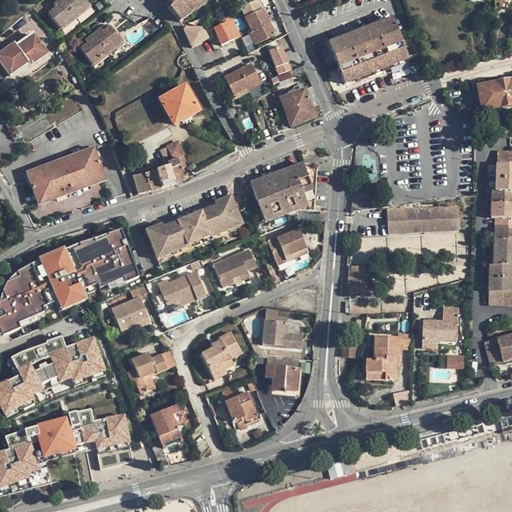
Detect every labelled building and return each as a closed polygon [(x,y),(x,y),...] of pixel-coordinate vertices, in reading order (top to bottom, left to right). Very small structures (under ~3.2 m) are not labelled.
[(74,18),(60,0),(59,0),(52,6),(55,8),(48,14),(60,29),(74,18)] [(60,0),(74,18),(89,6),(83,0),(60,0)] [(177,0),(172,5),(168,8),(179,22),(190,14),(178,0),(177,0)] [(178,0),(190,14),(197,9),(190,0),(178,0)] [(190,0),(197,9),(207,2),(205,0),(190,0)] [(258,0),(256,0),(240,8),(245,17),(252,31),(249,33),(255,45),(261,42),(275,35),(263,9),(258,0)] [(511,0),(493,0),(494,3),(493,9),(511,10),(511,0)] [(44,9),(40,4),(33,9),(38,14),(44,9)] [(52,6),(45,11),(48,14),(55,8),(52,6)] [(89,6),(74,18),(76,20),(91,8),(89,6)] [(202,29),(207,20),(202,16),(197,29),(202,29)] [(212,26),(221,45),(241,36),(232,17),(212,26)] [(74,18),(60,29),(61,31),(76,20),(74,18)] [(391,18),(328,43),(344,84),(407,60),(401,44),(416,38),(412,29),(397,34),(391,18)] [(107,25),(100,30),(103,33),(109,28),(107,25)] [(100,30),(92,36),(106,54),(121,43),(109,28),(103,33),(100,30)] [(184,28),(183,30),(191,46),(202,29),(197,29),(184,28)] [(32,33),(15,45),(16,47),(33,35),(32,33)] [(14,43),(0,52),(0,63),(9,76),(27,64),(29,66),(40,59),(34,51),(41,46),(33,35),(16,47),(15,45),(14,43)] [(275,35),(261,42),(265,51),(279,45),(275,35)] [(106,54),(92,36),(85,42),(87,45),(80,50),(91,66),(106,54)] [(75,44),(69,37),(61,43),(67,51),(75,44)] [(85,42),(78,47),(80,50),(87,45),(85,42)] [(121,43),(106,54),(108,57),(123,45),(121,43)] [(80,52),(75,44),(67,51),(72,58),(80,52)] [(47,54),(41,46),(34,51),(40,59),(47,54)] [(106,54),(91,66),(93,68),(108,57),(106,54)] [(27,64),(9,76),(11,79),(29,66),(27,64)] [(231,75),(224,78),(233,95),(247,88),(246,86),(258,80),(250,65),(236,72),(231,75)] [(258,80),(246,86),(247,88),(248,91),(260,85),(258,80)] [(511,81),(479,88),(483,111),(511,106),(511,81)] [(184,87),(159,100),(173,125),(197,111),(184,87)] [(312,87),(304,90),(309,106),(318,103),(312,87)] [(288,96),(280,99),(290,127),(314,118),(309,106),(304,90),(295,93),(288,96)] [(177,143),(167,148),(170,155),(172,161),(176,159),(176,160),(183,156),(177,143)] [(93,149),(26,173),(31,189),(37,204),(53,198),(54,200),(89,188),(88,185),(104,179),(93,149)] [(511,152),(497,152),(495,192),(492,192),(491,219),(495,219),(493,266),(490,266),(488,306),(502,307),(503,293),(511,293),(511,152)] [(166,163),(168,167),(169,167),(173,185),(185,181),(179,166),(178,166),(176,160),(176,159),(172,161),(166,163)] [(166,163),(166,162),(154,166),(155,171),(168,167),(166,163)] [(252,188),(303,169),(302,164),(278,173),(250,184),(252,188)] [(311,213),(315,165),(302,164),(303,169),(252,188),(265,224),(298,212),(311,213)] [(168,167),(155,171),(160,189),(173,185),(169,167),(168,167)] [(155,171),(144,174),(150,192),(160,189),(155,171)] [(26,173),(23,174),(29,190),(31,189),(26,173)] [(144,174),(132,176),(137,195),(150,192),(144,174)] [(104,179),(88,185),(89,188),(105,182),(104,179)] [(89,188),(54,200),(55,203),(89,190),(89,188)] [(216,206),(232,200),(230,196),(214,202),(216,206)] [(53,198),(37,204),(38,207),(54,200),(53,198)] [(156,260),(242,225),(232,200),(216,206),(163,228),(146,235),(156,260)] [(457,207),(386,210),(388,234),(458,231),(457,207)] [(146,235),(163,228),(161,223),(144,231),(146,235)] [(308,253),(299,231),(267,243),(277,266),(308,253)] [(141,277),(126,237),(116,241),(131,281),(141,277)] [(256,268),(248,250),(213,266),(222,288),(234,283),(233,280),(239,277),(240,282),(249,278),(247,271),(256,268)] [(220,258),(219,253),(209,257),(211,262),(220,258)] [(67,299),(50,266),(44,254),(26,264),(21,268),(28,284),(36,298),(43,312),(67,299)] [(88,306),(66,259),(50,266),(67,299),(88,306)] [(362,269),(352,268),(351,273),(349,273),(348,289),(350,289),(350,293),(360,294),(362,269)] [(206,297),(196,273),(168,284),(159,288),(167,308),(177,304),(178,308),(184,305),(182,301),(195,296),(197,301),(206,297)] [(239,277),(233,280),(234,283),(236,287),(241,284),(240,282),(239,277)] [(238,293),(236,287),(234,283),(222,288),(226,298),(238,293)] [(36,298),(28,284),(20,288),(28,302),(36,298)] [(150,297),(144,284),(129,291),(134,300),(139,298),(141,301),(150,297)] [(511,293),(503,293),(502,307),(511,307),(511,293)] [(150,322),(141,301),(139,298),(134,300),(111,310),(120,332),(136,326),(137,328),(150,322)] [(50,325),(88,306),(67,299),(43,312),(50,325)] [(458,309),(444,308),(443,322),(436,322),(429,322),(424,321),(422,349),(436,350),(437,342),(456,343),(458,309)] [(287,324),(287,319),(276,318),(277,312),(265,311),(264,322),(287,324)] [(300,349),(302,337),(292,336),(292,337),(286,336),(287,324),(264,322),(262,346),(300,349)] [(233,365),(230,360),(241,353),(230,333),(219,339),(220,341),(211,346),(212,349),(200,356),(210,374),(222,367),(224,371),(233,365)] [(399,338),(399,349),(410,350),(411,335),(398,334),(398,338),(399,338)] [(511,335),(484,343),(488,357),(500,353),(503,364),(511,361),(511,335)] [(106,369),(95,336),(66,346),(63,337),(11,354),(18,376),(0,381),(0,410),(1,414),(36,402),(33,394),(44,390),(41,381),(57,376),(60,385),(106,369)] [(374,360),(366,360),(365,373),(384,374),(384,382),(394,382),(395,367),(395,359),(398,359),(399,349),(399,338),(398,338),(375,337),(374,360)] [(359,342),(343,341),(342,357),(354,358),(355,350),(358,350),(359,342)] [(156,374),(175,366),(169,352),(151,360),(148,354),(131,361),(137,376),(139,379),(149,375),(155,372),(156,374)] [(500,353),(488,357),(490,367),(503,364),(500,353)] [(447,368),(464,369),(464,355),(447,355),(447,368)] [(299,370),(299,362),(267,358),(266,367),(299,370)] [(214,381),(226,374),(224,371),(222,367),(210,374),(214,381)] [(296,392),(299,370),(266,367),(265,377),(272,378),(270,391),(283,393),(283,391),(296,392)] [(384,374),(365,373),(365,380),(384,382),(384,374)] [(150,377),(149,375),(139,379),(135,380),(141,394),(155,388),(150,377)] [(256,390),(252,380),(247,383),(250,392),(256,390)] [(256,417),(242,384),(221,393),(226,403),(224,404),(232,422),(240,419),(243,417),(245,422),(256,417)] [(180,438),(175,428),(184,424),(180,415),(178,409),(177,407),(150,418),(158,439),(161,446),(180,438)] [(0,450),(0,484),(40,474),(31,440),(38,438),(43,458),(78,449),(77,445),(95,440),(97,450),(132,440),(124,413),(93,421),(73,427),(70,415),(22,428),(22,431),(5,435),(9,448),(0,450)] [(353,456),(354,465),(452,440),(450,430),(405,441),(403,441),(404,443),(353,456)] [(169,466),(161,446),(158,439),(149,443),(159,469),(169,466)] [(452,440),(354,465),(356,470),(454,446),(452,440)] [(344,476),(342,464),(328,466),(330,478),(344,476)]
